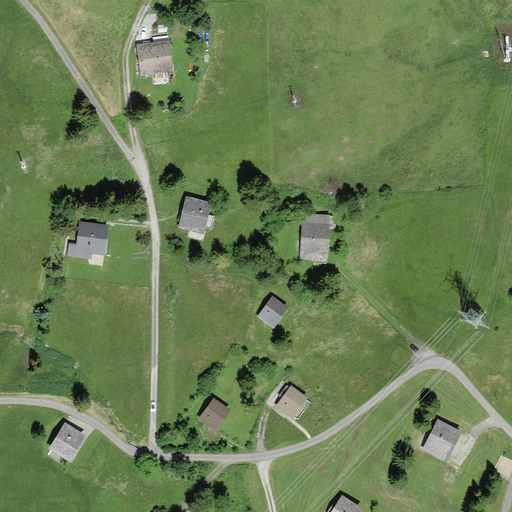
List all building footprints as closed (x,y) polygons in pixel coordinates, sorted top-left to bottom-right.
[(167,42),(138,46),(142,74),(172,70),(167,42)] [(209,204),(187,199),(180,227),(203,232),(209,204)] [(325,258),(329,216),(305,214),(302,256),(325,258)] [(106,227),(81,223),(77,256),(89,258),(90,251),(103,252),(106,227)] [(273,298),(259,317),(274,327),(287,309),(273,298)] [(292,387),(278,405),(292,417),(307,398),(292,387)] [(214,400),(200,419),(216,430),(229,411),(214,400)] [(460,434),(439,422),(424,448),(446,460),(460,434)] [(65,425),(51,448),(69,460),(84,437),(65,425)] [(357,511),(360,508),(342,498),(333,511),(357,511)]
